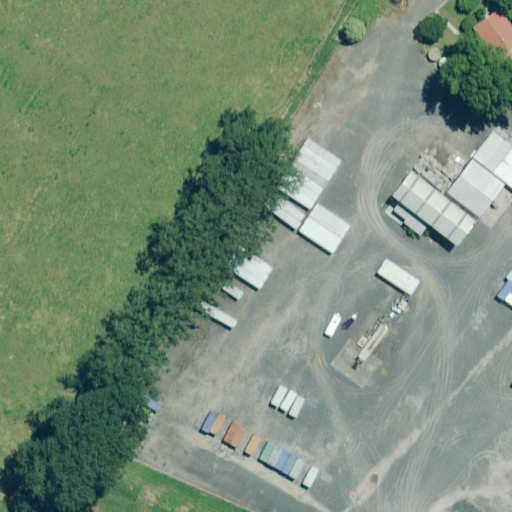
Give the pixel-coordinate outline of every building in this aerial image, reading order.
[(511,29),(488,11),(468,37),(511,70),(511,29)] [(511,146),(496,133),(474,160),(506,184),(511,189),(511,146)] [(338,164),(303,142),(261,211),(296,233),(338,164)] [(482,217),(506,184),(474,160),(449,192),(482,217)] [(414,173),(394,199),(459,249),(479,223),(414,173)] [(389,331),(381,324),(356,355),(364,362),(389,331)]
